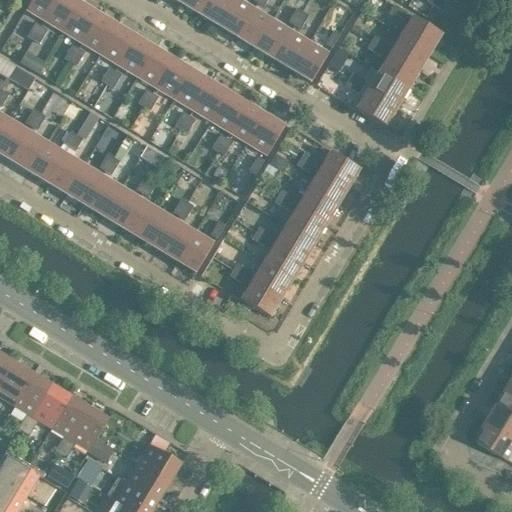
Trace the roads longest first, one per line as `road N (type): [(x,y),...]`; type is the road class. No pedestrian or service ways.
road 1 (residential): [(0,179),(277,345),(386,163),(382,145),(144,3),(124,0)]
road 2 (residential): [(225,426),(0,290)]
road 3 (residential): [(511,491),(463,463),(457,436),(511,344)]
road 4 (residential): [(343,498),(225,426)]
